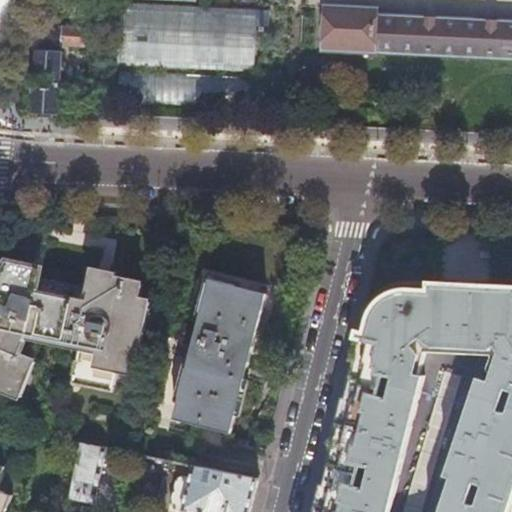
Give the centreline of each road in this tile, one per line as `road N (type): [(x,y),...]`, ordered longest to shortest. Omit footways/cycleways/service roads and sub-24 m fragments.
road 1 (tertiary): [(0,158),(364,177)]
road 2 (residential): [(364,177),(279,511)]
road 3 (tertiary): [(364,177),(511,184)]
